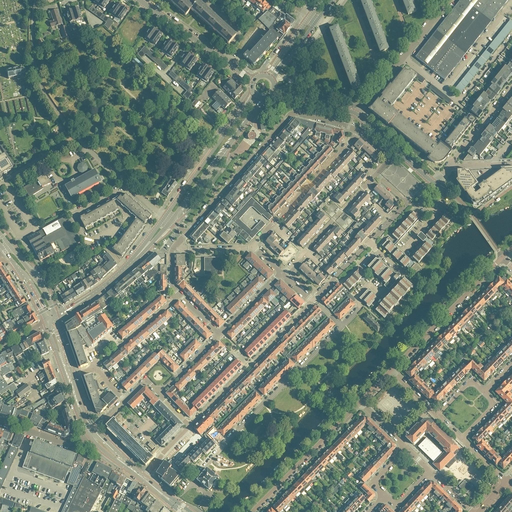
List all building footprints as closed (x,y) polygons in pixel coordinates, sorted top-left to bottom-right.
[(108,2),(109,0),(102,0),(98,6),(103,9),(104,8),(107,5),(109,2),(108,2)] [(193,7),(187,1),(185,0),(176,0),(173,4),(178,9),(179,10),(180,11),(183,13),(185,16),(191,10),(193,7)] [(258,8),(263,1),(262,0),(256,0),(253,5),(252,6),(257,10),(258,8)] [(267,3),(264,0),(263,1),(258,8),(257,10),(259,12),(260,11),(263,13),(265,9),(267,11),(270,7),(266,4),(267,3)] [(416,11),(412,0),(402,0),(408,15),(416,11)] [(491,21),(464,0),(460,0),(457,6),(454,9),(483,32),(483,31),(485,29),(491,22),(491,21)] [(500,10),(486,0),(464,0),(491,21),(497,14),(500,10)] [(508,0),(486,0),(500,10),(501,10),(503,7),(508,0)] [(204,21),(212,13),(206,7),(199,1),(196,5),(195,4),(194,6),(195,6),(193,7),(191,10),(197,14),(198,15),(199,16),(203,20),(204,21)] [(115,17),(123,6),(119,3),(118,4),(118,3),(115,7),(113,9),(111,13),(110,14),(115,17),(115,18),(115,17)] [(377,19),(371,4),(363,7),(369,22),(377,19)] [(125,14),(128,11),(127,10),(128,9),(123,6),(115,17),(115,18),(120,21),(121,20),(123,17),(124,17),(125,14)] [(80,12),(78,8),(77,8),(77,7),(72,8),(76,22),(77,22),(76,22),(82,20),(82,19),(81,15),(80,12)] [(285,34),(286,34),(290,28),(289,27),(294,21),(286,16),(285,17),(283,15),(283,16),(279,13),(280,13),(272,7),(258,19),(266,27),(277,39),(278,39),(279,41),(285,34)] [(76,22),(72,8),(67,10),(68,11),(67,12),(68,16),(68,19),(69,19),(70,23),(71,26),(77,24),(76,22)] [(483,32),(454,9),(445,20),(474,43),(474,42),(476,40),(483,32)] [(62,24),(59,16),(57,10),(50,12),(53,19),(54,20),(53,21),(50,22),(51,27),(55,26),(62,24)] [(216,32),(224,24),(218,18),(212,13),(204,21),(209,26),(210,27),(211,28),(215,32),(216,32)] [(238,53),(258,27),(262,31),(266,27),(258,19),(253,24),(234,50),(238,53)] [(383,34),(377,19),(369,22),(374,37),(383,34)] [(474,43),(445,20),(443,23),(437,31),(466,53),(467,51),(470,48),(474,43)] [(228,44),(236,35),(230,29),(224,24),(216,32),(221,37),(222,38),(223,39),(224,40),(226,41),(228,44)] [(149,42),(158,30),(154,27),(153,28),(152,28),(149,32),(149,31),(147,34),(148,34),(145,37),(146,38),(145,39),(149,42)] [(343,42),(338,27),(330,30),(335,45),(343,42)] [(123,42),(130,47),(140,33),(132,28),(123,42)] [(501,32),(506,36),(510,32),(504,28),(501,32)] [(160,39),(162,35),(161,35),(162,33),(158,30),(149,42),(150,42),(150,41),(155,45),(158,41),(160,39)] [(466,53),(437,31),(426,44),(444,59),(455,67),(460,61),(461,59),(466,54),(466,53)] [(272,46),(277,41),(278,39),(277,39),(270,32),(269,32),(250,54),(248,52),(243,57),(247,60),(248,59),(253,65),(254,65),(263,55),(265,53),(270,48),(272,46)] [(498,35),(503,40),(506,36),(501,32),(498,35)] [(388,49),(383,34),(374,37),(380,52),(388,49)] [(495,39),(500,44),(503,40),(498,35),(495,39)] [(166,54),(175,42),(170,39),(170,40),(169,40),(166,44),(166,43),(164,46),(162,49),(162,50),(161,51),(166,54)] [(492,43),(497,48),(500,44),(495,39),(492,43)] [(176,51),(179,47),(178,47),(179,45),(175,42),(166,54),(171,58),(172,56),(172,57),(175,53),(177,51),(176,51)] [(349,57),(343,42),(335,45),(341,60),(349,57)] [(489,47),(494,51),(497,48),(492,43),(489,47)] [(444,59),(426,44),(423,49),(441,63),(444,59)] [(486,51),(491,55),(494,51),(489,47),(486,51)] [(441,63),(423,49),(415,57),(424,64),(426,66),(434,72),(441,63)] [(482,54),(488,59),(491,55),(486,51),(482,54)] [(193,55),(189,52),(188,54),(187,53),(184,57),(184,56),(182,59),(183,59),(180,62),(180,63),(180,64),(184,67),(185,67),(184,67),(193,55)] [(479,58),(485,63),(488,59),(482,54),(479,58)] [(194,64),(197,60),(196,60),(197,58),(193,55),(184,67),(185,67),(189,71),(190,69),(190,70),(193,66),(195,64),(194,64)] [(355,72),(349,57),(341,60),(347,75),(355,72)] [(476,62),(482,67),(485,63),(479,58),(476,62)] [(146,68),(136,59),(133,63),(136,66),(135,66),(139,70),(140,69),(143,72),(146,68)] [(448,76),(455,67),(444,59),(441,63),(434,72),(436,74),(437,74),(438,75),(439,76),(444,80),(448,76)] [(473,66),(479,70),(482,67),(476,62),(473,66)] [(201,79),(210,67),(205,64),(205,66),(204,65),(201,69),(201,68),(199,71),(197,74),(197,75),(196,76),(201,79)] [(470,70),(476,74),(479,70),(473,66),(470,70)] [(24,74),(25,72),(26,72),(25,72),(25,70),(25,69),(24,69),(23,69),(23,68),(22,68),(21,69),(21,67),(20,67),(19,67),(19,68),(19,67),(18,68),(15,69),(15,68),(14,68),(14,69),(11,70),(11,69),(10,69),(10,70),(7,70),(6,70),(6,71),(5,71),(6,72),(7,78),(7,79),(8,78),(8,79),(9,79),(12,78),(13,78),(16,77),(16,78),(17,77),(20,76),(20,77),(21,77),(21,78),(24,77),(25,77),(24,77),(24,74)] [(211,76),(214,72),(213,72),(214,70),(210,67),(201,79),(206,83),(207,81),(207,82),(209,78),(210,78),(211,76)] [(511,72),(505,67),(502,71),(509,77),(511,74),(511,72)] [(423,78),(411,69),(408,73),(406,70),(404,72),(403,73),(402,72),(400,74),(397,78),(399,79),(395,84),(393,83),(389,89),(390,90),(388,92),(387,91),(385,93),(379,100),(378,99),(375,103),(372,108),(375,110),(373,113),(380,119),(382,116),(387,120),(385,123),(388,125),(390,123),(392,125),(391,126),(397,131),(398,130),(403,133),(402,135),(408,140),(409,138),(414,142),(413,143),(419,148),(420,147),(425,151),(424,152),(427,155),(428,154),(429,154),(430,156),(428,159),(430,161),(431,162),(433,162),(434,163),(436,163),(438,163),(439,163),(441,162),(443,161),(444,160),(445,159),(446,157),(445,156),(447,154),(448,155),(451,151),(441,143),(435,150),(434,149),(436,146),(385,105),(390,98),(392,96),(396,99),(402,93),(404,89),(414,78),(415,78),(416,77),(420,81),(423,78)] [(467,74),(473,78),(476,74),(470,70),(467,74)] [(509,77),(502,71),(498,75),(497,75),(506,82),(509,77)] [(361,87),(355,72),(347,75),(352,90),(361,87)] [(464,77),(470,82),(473,78),(467,74),(464,77)] [(506,82),(497,75),(494,79),(502,86),(506,82)] [(461,81),(467,86),(470,82),(464,77),(461,81)] [(243,91),(237,85),(232,79),(223,88),(224,88),(228,93),(234,99),(238,96),(238,95),(243,91)] [(502,86),(494,79),(495,80),(491,84),(500,91),(499,90),(502,86)] [(458,85),(464,89),(467,86),(461,81),(458,85)] [(500,91),(491,84),(492,85),(489,89),(496,95),(500,91)] [(464,89),(458,85),(455,89),(460,93),(464,89)] [(231,102),(224,95),(219,90),(212,97),(217,102),(213,106),(217,110),(221,106),(224,109),(231,102)] [(496,96),(488,90),(485,94),(484,94),(483,94),(492,101),(496,96)] [(491,100),(492,101),(483,94),(480,98),(488,104),(491,100)] [(484,108),(488,104),(480,98),(477,102),(484,108)] [(484,108),(477,102),(473,107),(482,113),(481,113),(484,108)] [(511,116),(511,115),(511,109),(507,105),(503,110),(511,116)] [(478,118),(482,113),(473,107),(470,111),(478,118)] [(511,117),(511,116),(503,110),(504,111),(501,115),(508,121),(509,121),(511,117)] [(473,125),(476,120),(469,115),(466,119),(465,118),(473,125)] [(508,121),(501,115),(497,119),(505,125),(508,121)] [(314,129),(315,123),(295,118),(288,125),(297,134),(297,133),(297,132),(295,130),(301,123),(309,127),(300,137),(302,138),(304,140),(311,132),(312,131),(313,131),(314,129)] [(468,128),(472,124),(473,125),(465,118),(461,122),(468,128)] [(505,125),(497,119),(494,123),(501,129),(505,125)] [(468,128),(461,122),(458,126),(465,132),(468,128)] [(317,137),(320,124),(315,123),(314,129),(313,131),(312,131),(311,132),(311,133),(313,133),(314,131),(316,132),(315,136),(317,137)] [(501,129),(494,123),(491,127),(490,126),(489,126),(498,133),(501,129)] [(297,134),(288,125),(284,129),(291,135),(291,134),(294,137),(297,134)] [(462,136),(465,132),(458,126),(455,131),(462,136)] [(498,133),(489,126),(486,131),(494,137),(497,133),(498,133)] [(291,135),(284,129),(281,133),(290,141),(292,139),(289,137),(291,135)] [(254,139),(255,137),(256,136),(256,134),(255,132),(254,131),(252,130),(250,131),(248,132),(247,134),(247,136),(248,137),(250,139),(252,139),(254,139)] [(462,136),(455,131),(451,135),(458,140),(462,136)] [(494,139),(485,132),(482,136),(490,143),(494,139)] [(286,140),(289,143),(290,141),(281,133),(278,137),(284,142),(286,140)] [(339,144),(345,138),(344,134),(339,136),(339,137),(336,141),(339,144)] [(458,140),(451,135),(448,139),(455,144),(458,140)] [(487,147),(490,143),(482,136),(481,137),(482,137),(479,141),(487,147)] [(284,142),(278,137),(275,141),(283,148),(284,146),(282,144),(284,142)] [(361,148),(366,143),(366,142),(365,143),(360,139),(354,146),(353,145),(351,148),(353,150),(355,147),(359,151),(361,148)] [(455,144),(448,139),(445,143),(452,149),(455,144)] [(271,144),(280,152),(283,148),(275,141),(271,144)] [(483,152),(487,147),(479,141),(476,146),(483,152)] [(361,148),(366,152),(371,147),(366,143),(361,148)] [(280,152),(271,144),(268,148),(277,156),(280,152)] [(321,145),(330,154),(334,150),(328,145),(326,147),(322,144),(321,145)] [(327,158),(330,154),(321,145),(319,147),(323,150),(321,152),(327,158)] [(480,156),(483,152),(476,146),(472,150),(471,149),(480,156)] [(371,156),(375,151),(371,147),(366,152),(371,156)] [(278,157),(277,156),(268,148),(265,152),(271,157),(273,159),(275,157),(277,158),(278,157)] [(480,156),(471,149),(468,153),(469,154),(463,161),(473,160),(473,157),(476,153),(480,156)] [(356,155),(350,150),(346,155),(351,159),(356,155)] [(327,158),(321,152),(319,154),(316,151),(314,153),(324,161),(327,158)] [(375,161),(380,156),(375,151),(371,156),(375,161)] [(273,159),(271,157),(265,152),(261,156),(270,163),(272,161),(271,161),(273,159)] [(320,165),(324,161),(314,153),(313,154),(316,157),(314,159),(320,165)] [(351,159),(346,155),(342,159),(347,164),(351,159)] [(0,175),(3,174),(3,173),(9,169),(10,169),(12,168),(5,156),(0,158),(0,175)] [(269,164),(260,157),(257,160),(263,166),(265,168),(269,164)] [(309,159),(308,160),(317,169),(320,165),(314,159),(312,162),(309,159)] [(347,164),(342,159),(338,164),(343,169),(347,164)] [(263,166),(257,160),(254,164),(261,171),(262,170),(261,169),(263,166)] [(317,169),(308,160),(306,162),(309,165),(307,167),(314,172),(317,169)] [(101,181),(100,179),(95,170),(88,174),(87,172),(88,168),(86,164),(82,163),(78,165),(77,169),(79,173),(83,174),(84,173),(85,176),(75,182),(74,180),(71,181),(72,183),(68,186),(67,183),(60,187),(63,192),(65,191),(69,199),(71,197),(99,182),(101,181)] [(261,171),(254,164),(250,168),(257,173),(258,175),(261,172),(261,171)] [(343,169),(338,164),(333,168),(339,173),(343,169)] [(302,166),(301,167),(310,176),(314,172),(307,167),(306,169),(302,166)] [(301,174),(307,180),(310,176),(301,167),(299,169),(303,172),(301,174)] [(478,205),(511,180),(511,167),(500,168),(501,170),(479,187),(468,172),(471,171),(471,170),(457,171),(457,176),(458,180),(456,181),(473,205),(473,204),(478,205)] [(258,175),(257,173),(250,168),(247,172),(253,177),(255,175),(259,178),(260,176),(258,175)] [(339,173),(333,168),(329,173),(334,178),(339,173)] [(257,180),(253,177),(247,172),(244,175),(250,181),(251,179),(255,182),(257,180)] [(334,178),(329,173),(328,172),(324,177),(329,182),(333,178),(334,178)] [(367,177),(362,172),(357,177),(363,182),(367,177)] [(294,175),(303,183),(307,180),(301,174),(299,176),(296,173),(295,173),(294,175)] [(42,187),(52,183),(46,174),(24,188),(29,197),(43,189),(42,187)] [(250,181),(244,175),(241,179),(247,184),(250,188),(252,185),(248,182),(250,181)] [(300,187),(303,183),(294,175),(293,176),(296,179),(294,181),(300,187)] [(329,182),(324,177),(320,181),(325,186),(329,182)] [(363,182),(357,177),(353,181),(358,186),(363,182)] [(175,187),(177,184),(177,183),(171,179),(167,185),(168,185),(167,187),(172,191),(173,189),(175,187)] [(250,188),(247,184),(241,179),(237,183),(245,190),(247,188),(249,189),(250,188)] [(300,187),(294,181),(292,183),(289,180),(287,182),(297,190),(300,187)] [(325,186),(320,181),(316,186),(321,191),(325,186)] [(358,186),(353,181),(349,186),(354,191),(358,186)] [(289,187),(287,189),(293,194),(297,190),(287,182),(286,183),(289,187)] [(245,190),(237,183),(234,187),(242,193),(243,194),(243,193),(245,190)] [(379,194),(383,189),(379,185),(374,190),(379,194)] [(320,191),(321,191),(316,186),(313,189),(313,190),(312,191),(317,196),(321,192),(320,191)] [(354,191),(349,186),(345,191),(350,196),(354,191)] [(171,193),(172,191),(167,187),(162,193),(168,198),(171,193)] [(242,193),(234,187),(231,190),(237,196),(239,198),(243,194),(242,193)] [(293,194),(287,189),(285,191),(282,187),(281,189),(290,198),(293,194)] [(287,201),(290,198),(281,189),(279,191),(282,194),(281,196),(287,201)] [(383,199),(388,193),(383,189),(379,194),(383,199)] [(239,198),(237,196),(231,190),(227,194),(236,202),(239,198)] [(317,196),(312,191),(310,192),(307,195),(312,200),(313,200),(317,196)] [(345,191),(340,195),(346,200),(350,196),(345,191)] [(370,197),(369,195),(365,192),(361,197),(366,202),(370,197)] [(346,200),(340,195),(338,193),(334,196),(332,194),(330,196),(332,198),(333,198),(340,204),(344,199),(345,200),(346,200)] [(385,206),(393,198),(388,193),(383,199),(388,203),(385,205),(385,206)] [(146,212),(126,194),(123,197),(121,195),(117,199),(119,201),(140,220),(145,223),(148,219),(149,220),(151,216),(146,212)] [(240,205),(236,202),(227,194),(224,198),(233,206),(234,204),(235,205),(236,204),(238,207),(240,205)] [(287,201),(281,196),(279,198),(275,195),(274,196),(283,205),(287,201)] [(312,200),(307,195),(303,200),(308,204),(312,200)] [(276,201),(274,203),(280,209),(283,205),(274,196),(272,198),(276,201)] [(366,202),(361,197),(356,201),(362,206),(366,202)] [(257,203),(251,198),(246,204),(250,208),(253,208),(257,203)] [(388,214),(391,211),(390,210),(394,206),(396,203),(392,199),(393,198),(385,206),(389,209),(386,212),(388,214)] [(234,209),(223,199),(220,203),(226,208),(231,212),(234,209)] [(308,204),(303,200),(299,204),(304,209),(308,204)] [(85,228),(119,210),(114,201),(85,217),(84,214),(83,215),(80,217),(81,219),(80,219),(85,228)] [(357,211),(362,206),(356,201),(352,206),(357,211)] [(280,209),(274,203),(272,205),(269,202),(267,204),(277,212),(280,209)] [(226,212),(224,210),(226,208),(220,203),(216,207),(225,215),(228,217),(230,219),(232,217),(226,212)] [(277,212),(267,204),(266,205),(269,208),(267,210),(273,216),(277,212)] [(304,209),(299,204),(294,209),(295,210),(300,214),(301,214),(300,213),(304,209)] [(357,217),(360,214),(360,213),(357,211),(352,206),(353,207),(349,212),(356,218),(355,219),(358,222),(360,220),(357,217)] [(225,215),(216,207),(213,210),(219,216),(221,213),(224,216),(226,218),(228,217),(225,215)] [(453,214),(448,210),(445,207),(443,209),(442,210),(445,213),(452,219),(453,218),(451,216),(453,214)] [(327,218),(324,216),(320,212),(321,211),(318,208),(316,211),(319,213),(315,217),(318,219),(324,224),(323,223),(327,218)] [(221,218),(219,216),(213,210),(210,214),(218,221),(221,218)] [(300,214),(295,210),(291,214),(296,219),(300,214)] [(425,219),(417,212),(415,214),(413,212),(412,214),(419,220),(422,223),(423,222),(423,221),(425,219)] [(452,219),(445,213),(441,217),(448,224),(452,219)] [(218,221),(210,214),(206,218),(214,225),(215,225),(218,221)] [(296,219),(291,214),(287,219),(292,224),(296,219)] [(419,220),(412,214),(408,218),(415,224),(419,220)] [(75,244),(81,241),(67,216),(43,229),(47,236),(42,239),(39,234),(37,235),(36,233),(27,238),(31,244),(32,244),(39,256),(38,257),(40,261),(45,258),(45,259),(51,255),(52,257),(75,244)] [(234,232),(233,232),(229,228),(232,224),(232,225),(234,223),(235,224),(239,220),(235,216),(226,226),(228,228),(224,233),(220,237),(224,240),(225,239),(226,240),(228,238),(228,239),(234,232)] [(381,221),(376,216),(372,221),(377,226),(381,221)] [(448,224),(441,217),(437,222),(444,228),(448,224)] [(214,225),(206,218),(203,222),(215,232),(216,230),(213,228),(215,225),(214,225)] [(415,224),(408,218),(404,222),(411,228),(415,224)] [(292,224),(287,219),(282,223),(288,228),(292,224)] [(324,224),(318,219),(314,224),(319,229),(324,224)] [(122,256),(144,226),(145,226),(136,220),(117,246),(115,244),(114,246),(112,248),(114,250),(122,256)] [(377,226),(372,221),(368,226),(373,230),(377,226)] [(215,232),(203,222),(200,225),(206,231),(207,228),(215,236),(217,234),(215,232)] [(411,228),(404,222),(400,227),(407,233),(411,228)] [(444,228),(437,222),(433,226),(440,232),(444,228)] [(319,229),(314,224),(310,228),(315,233),(319,229)] [(204,233),(206,231),(200,225),(197,229),(210,241),(212,239),(207,235),(204,233)] [(342,233),(338,229),(335,226),(331,231),(335,235),(338,238),(341,234),(344,237),(346,234),(343,232),(342,233)] [(373,230),(368,226),(363,230),(369,235),(373,230)] [(440,232),(433,226),(429,230),(436,236),(440,232)] [(249,236),(246,234),(244,232),(242,230),(239,228),(238,227),(233,232),(234,232),(228,239),(228,238),(226,240),(225,239),(224,240),(228,244),(232,240),(232,239),(235,235),(237,237),(239,235),(245,240),(249,236)] [(407,233),(400,227),(396,231),(403,237),(407,233)] [(315,233),(310,228),(305,233),(311,238),(315,233)] [(210,241),(197,229),(193,233),(199,238),(201,236),(204,238),(205,239),(204,240),(208,244),(210,241)] [(331,240),(335,235),(331,231),(330,230),(326,235),(331,240)] [(369,235),(363,230),(358,234),(364,239),(365,238),(366,237),(369,235)] [(436,236),(429,230),(425,235),(428,237),(432,241),(436,236)] [(277,240),(274,236),(276,233),(274,231),(271,234),(272,235),(266,242),(270,246),(269,247),(270,247),(274,242),(275,242),(277,240)] [(403,237),(396,231),(392,235),(399,242),(403,237)] [(206,244),(199,238),(193,233),(190,237),(196,242),(198,240),(202,244),(206,244)] [(311,238),(305,233),(301,238),(306,242),(311,238)] [(364,239),(358,234),(355,238),(355,239),(360,244),(363,241),(364,239)] [(331,240),(326,235),(322,239),(327,244),(331,240)] [(434,242),(432,241),(428,237),(425,235),(423,237),(425,238),(422,241),(423,241),(424,240),(426,242),(432,247),(434,245),(434,243),(434,242)] [(386,250),(392,243),(388,240),(390,237),(389,236),(385,240),(386,241),(382,246),(386,250)] [(306,242),(301,238),(297,242),(302,247),(306,242)] [(327,244),(322,239),(317,244),(322,249),(327,244)] [(360,244),(355,239),(351,244),(356,249),(360,244)] [(279,246),(275,242),(274,242),(270,247),(274,252),(279,246)] [(432,247),(426,242),(422,246),(429,252),(433,248),(432,247)] [(390,253),(396,247),(392,243),(386,250),(390,253)] [(322,249),(317,244),(313,249),(318,253),(322,249)] [(356,249),(351,244),(346,248),(352,253),(356,249)] [(279,256),(284,251),(279,246),(274,252),(279,256)] [(429,252),(422,246),(419,250),(425,256),(429,252)] [(393,257),(399,250),(396,247),(390,253),(393,257)] [(352,253),(346,248),(343,253),(342,252),(341,252),(347,257),(347,258),(352,253)] [(397,260),(403,254),(399,250),(393,257),(397,260)] [(425,256),(419,250),(415,253),(422,260),(425,256)] [(347,257),(341,252),(337,257),(342,262),(347,257)] [(117,264),(108,253),(103,257),(106,261),(105,261),(106,262),(107,261),(113,268),(117,265),(117,264)] [(161,260),(155,253),(150,257),(156,263),(161,260)] [(244,268),(255,257),(251,253),(246,259),(248,261),(243,266),(244,268)] [(422,260),(415,253),(411,258),(414,261),(415,260),(417,262),(418,263),(422,260)] [(401,264),(407,257),(403,254),(397,260),(401,264)] [(185,266),(185,259),(188,259),(188,256),(185,256),(185,255),(175,255),(175,266),(185,266)] [(373,273),(382,263),(379,259),(379,258),(377,256),(375,258),(376,259),(367,268),(373,273)] [(156,263),(150,257),(146,260),(146,261),(152,267),(156,263)] [(204,275),(222,275),(222,257),(204,257),(204,275)] [(253,266),(258,260),(255,257),(244,268),(246,270),(251,264),(253,266)] [(342,262),(337,257),(333,261),(338,266),(342,262)] [(415,264),(407,257),(401,264),(405,267),(406,267),(409,270),(415,264)] [(252,274),(262,264),(258,260),(253,266),(255,268),(251,273),(252,274)] [(113,268),(107,261),(106,262),(104,264),(103,262),(103,263),(101,261),(101,262),(101,263),(103,265),(110,271),(111,271),(113,268)] [(152,267),(146,261),(142,264),(154,276),(157,273),(155,270),(153,272),(152,272),(150,269),(153,268),(152,267)] [(338,266),(333,261),(329,266),(334,271),(338,266)] [(110,271),(103,265),(101,263),(101,262),(98,264),(98,265),(100,268),(99,268),(106,275),(110,272),(110,271)] [(378,278),(388,268),(382,263),(373,273),(378,278)] [(154,276),(142,264),(139,266),(148,276),(151,279),(154,276)] [(261,272),(266,267),(262,264),(252,274),(255,275),(259,271),(261,272)] [(304,273),(308,268),(304,264),(299,269),(304,273)] [(148,276),(139,266),(136,269),(141,275),(142,276),(142,277),(144,279),(148,276)] [(334,271),(329,266),(324,271),(330,275),(334,271)] [(106,275),(99,268),(98,267),(96,269),(94,267),(92,268),(101,281),(102,279),(103,278),(105,276),(106,275)] [(261,279),(269,270),(266,267),(261,272),(263,274),(259,278),(261,279)] [(362,274),(364,272),(360,267),(354,273),(360,279),(364,275),(362,274)] [(101,281),(92,268),(89,270),(90,273),(97,283),(101,281)] [(308,278),(313,273),(308,268),(304,273),(308,278)] [(384,283),(393,273),(388,268),(378,278),(384,283)] [(142,276),(141,275),(136,269),(132,272),(141,284),(141,283),(143,285),(145,284),(143,282),(144,281),(141,278),(142,277),(142,276)] [(268,279),(273,274),(269,270),(261,279),(262,281),(266,277),(268,279)] [(141,284),(132,272),(129,275),(134,282),(136,280),(140,285),(141,284)] [(97,283),(90,273),(87,275),(89,278),(88,278),(93,286),(94,286),(97,283)] [(184,280),(182,278),(184,277),(184,273),(175,273),(175,283),(178,286),(184,281),(184,280)] [(313,282),(320,274),(318,277),(313,273),(308,278),(313,282)] [(360,279),(354,273),(350,276),(356,283),(360,279)] [(388,289),(401,276),(399,274),(398,274),(396,276),(393,273),(384,283),(385,284),(384,285),(388,289)] [(262,281),(261,279),(259,278),(256,280),(251,274),(250,276),(260,286),(264,283),(262,281)] [(319,286),(325,279),(326,279),(329,277),(326,275),(324,277),(320,274),(313,282),(314,281),(319,286)] [(11,279),(10,279),(11,279),(8,275),(1,279),(4,284),(11,279)] [(134,282),(129,275),(126,278),(131,284),(134,282)] [(90,288),(82,276),(78,279),(79,281),(81,283),(86,291),(90,288)] [(93,286),(88,278),(87,280),(84,276),(82,277),(82,276),(90,288),(93,286)] [(260,286),(250,276),(248,278),(253,283),(252,284),(257,290),(260,286)] [(356,283),(350,276),(346,280),(353,286),(356,283)] [(504,284),(507,281),(503,277),(501,280),(499,278),(498,278),(497,278),(496,279),(496,280),(494,282),(497,285),(495,286),(497,289),(497,288),(501,285),(502,286),(504,284)] [(131,284),(126,278),(122,281),(128,287),(131,284)] [(413,287),(409,284),(403,278),(399,283),(409,292),(413,287)] [(0,290),(1,292),(13,284),(11,279),(4,284),(5,286),(0,289),(0,290)] [(353,286),(346,280),(343,284),(349,290),(353,286)] [(128,287),(122,281),(119,283),(127,293),(130,295),(131,294),(128,290),(130,289),(128,287)] [(182,291),(188,285),(184,281),(178,286),(182,291)] [(257,290),(252,284),(249,287),(244,281),(243,283),(253,293),(257,290)] [(277,288),(273,293),(274,295),(284,284),(280,281),(275,286),(277,288)] [(507,292),(511,287),(511,285),(511,284),(510,284),(507,281),(504,284),(502,286),(501,287),(507,292)] [(497,289),(495,286),(497,285),(494,282),(492,284),(490,286),(489,287),(489,288),(488,288),(494,294),(499,290),(497,288),(497,289)] [(86,291),(81,283),(77,286),(82,293),(86,291)] [(127,293),(119,283),(116,286),(124,295),(126,294),(127,293)] [(253,293),(243,283),(241,285),(246,290),(244,291),(250,297),(253,293)] [(349,293),(339,283),(335,287),(341,292),(343,290),(347,294),(346,295),(347,295),(349,293)] [(409,292),(399,283),(395,287),(405,296),(409,292)] [(16,288),(13,284),(1,292),(2,294),(6,291),(8,294),(9,293),(16,288)] [(77,297),(72,288),(70,284),(68,285),(70,289),(71,290),(69,292),(68,291),(73,299),(77,297)] [(282,293),(288,288),(284,284),(274,295),(276,296),(278,298),(279,297),(277,295),(280,291),(282,293)] [(143,287),(148,294),(151,290),(149,287),(148,288),(145,285),(143,287)] [(187,295),(192,289),(188,285),(182,291),(187,295)] [(82,293),(77,286),(73,288),(78,296),(82,293)] [(124,295),(116,286),(113,289),(120,297),(122,299),(123,298),(122,297),(124,295)] [(142,291),(143,290),(141,287),(140,288),(136,290),(133,293),(136,296),(142,291)] [(342,294),(341,292),(335,287),(331,290),(342,300),(343,299),(340,296),(342,294)] [(405,296),(395,287),(391,291),(401,301),(405,296)] [(19,293),(16,288),(9,293),(12,297),(19,293)] [(73,299),(68,291),(65,293),(65,292),(65,291),(63,288),(62,289),(65,294),(69,302),(73,299)] [(250,297),(244,291),(242,293),(237,288),(236,289),(246,300),(250,297)] [(282,301),(291,291),(288,288),(282,293),(280,295),(282,297),(280,299),(282,301)] [(494,299),(496,296),(494,294),(488,288),(488,289),(487,289),(486,290),(486,291),(484,293),(490,299),(492,300),(494,302),(495,300),(494,299)] [(120,297),(113,289),(110,291),(117,300),(120,297)] [(191,299),(196,293),(192,289),(187,295),(191,299)] [(246,300),(236,289),(234,291),(239,297),(237,298),(243,304),(246,300)] [(365,304),(374,294),(368,289),(359,299),(365,304)] [(342,300),(331,290),(328,294),(334,299),(336,297),(338,299),(337,300),(338,301),(337,302),(338,304),(342,300)] [(119,307),(121,305),(119,302),(117,300),(110,291),(104,297),(103,297),(109,305),(110,305),(112,309),(113,309),(112,308),(113,307),(112,305),(114,303),(113,303),(115,301),(119,307)] [(274,295),(273,293),(270,291),(266,295),(274,302),(277,305),(279,303),(273,298),(276,296),(274,295)] [(290,300),(295,295),(291,291),(282,301),(283,302),(287,298),(290,300)] [(401,301),(391,291),(387,296),(397,305),(401,301)] [(69,302),(65,294),(63,295),(61,292),(58,293),(65,304),(69,302)] [(22,298),(19,293),(12,297),(15,302),(22,298),(22,297),(22,298)] [(195,303),(200,297),(196,293),(191,299),(192,300),(194,303),(195,303)] [(351,308),(355,305),(355,304),(353,303),(355,301),(353,298),(349,293),(347,295),(346,296),(348,298),(344,302),(351,308)] [(490,299),(484,293),(482,295),(481,295),(480,296),(480,297),(486,303),(488,305),(492,300),(490,299)] [(334,299),(328,294),(324,297),(330,303),(333,306),(335,304),(332,301),(334,299)] [(373,306),(379,299),(374,294),(365,304),(368,307),(371,305),(373,306)] [(243,304),(237,298),(235,300),(230,295),(229,297),(239,307),(243,304)] [(277,305),(274,302),(266,295),(262,299),(268,304),(271,301),(273,303),(276,306),(277,305)] [(295,305),(300,299),(296,295),(290,301),(293,303),(295,305)] [(167,302),(164,299),(162,296),(157,300),(162,305),(167,302)] [(397,305),(387,296),(383,300),(393,310),(397,305)] [(109,305),(103,297),(97,302),(103,310),(108,306),(109,305)] [(199,307),(204,301),(200,297),(195,303),(199,307)] [(232,304),(230,305),(236,311),(239,307),(229,297),(227,298),(232,304)] [(330,303),(324,297),(321,301),(329,308),(330,307),(328,305),(330,303)] [(478,298),(478,299),(475,301),(481,307),(485,310),(486,309),(484,307),(485,307),(483,305),(486,303),(480,297),(479,298),(478,298)] [(25,302),(24,301),(22,298),(15,302),(18,307),(25,302)] [(258,302),(264,308),(268,304),(262,299),(258,302)] [(299,309),(304,303),(300,299),(295,305),(299,309)] [(162,305),(157,300),(153,303),(158,309),(160,307),(162,305)] [(230,305),(225,300),(223,302),(226,305),(224,307),(225,307),(227,309),(227,310),(232,314),(236,311),(230,305)] [(393,310),(383,300),(378,305),(389,314),(393,310)] [(177,311),(183,305),(180,302),(179,301),(173,306),(177,311)] [(203,311),(208,306),(204,301),(199,307),(203,311)] [(290,301),(285,306),(284,308),(285,309),(290,304),(291,305),(293,303),(290,301)] [(481,307),(475,301),(473,303),(472,304),(472,305),(471,306),(477,312),(481,307)] [(90,306),(89,307),(96,317),(97,319),(101,317),(104,314),(96,302),(90,306)] [(257,303),(255,306),(254,306),(260,312),(264,308),(258,302),(257,303)] [(351,308),(344,302),(341,305),(347,312),(351,308)] [(32,312),(29,306),(27,303),(13,311),(13,312),(18,310),(22,317),(22,318),(32,312)] [(158,309),(153,303),(148,307),(153,313),(157,309),(158,309)] [(184,306),(183,305),(177,311),(181,315),(187,309),(184,306)] [(347,312),(341,305),(337,309),(344,316),(347,312)] [(389,314),(378,305),(374,309),(384,319),(389,314)] [(207,315),(212,310),(208,306),(203,311),(207,315)] [(256,316),(260,312),(254,306),(250,310),(256,316)] [(326,316),(316,306),(312,309),(318,315),(320,313),(325,317),(326,316)] [(477,312),(471,306),(470,306),(469,307),(469,308),(467,310),(474,317),(475,318),(476,319),(478,317),(475,314),(477,312)] [(85,310),(79,313),(86,324),(88,323),(96,317),(89,307),(85,310)] [(153,313),(148,307),(144,311),(149,317),(153,313)] [(211,319),(216,314),(214,312),(216,310),(214,308),(212,310),(207,315),(210,319),(211,319)] [(172,316),(173,314),(174,314),(169,309),(167,311),(167,310),(162,314),(168,320),(172,316)] [(187,309),(181,315),(186,319),(191,313),(187,309)] [(309,313),(317,321),(320,317),(318,315),(312,309),(309,313)] [(337,309),(333,313),(340,320),(344,316),(337,309)] [(27,327),(22,318),(22,317),(18,310),(13,312),(11,314),(13,316),(14,319),(17,323),(21,330),(27,327)] [(256,316),(250,310),(246,314),(252,320),(256,316)] [(287,320),(291,316),(284,310),(280,314),(282,315),(284,318),(287,320)] [(474,317),(467,310),(465,312),(464,312),(463,313),(463,314),(462,314),(463,314),(469,320),(471,322),(475,318),(474,317)] [(149,317),(144,311),(140,314),(144,320),(149,317)] [(38,321),(35,316),(32,312),(22,318),(27,327),(32,324),(38,321)] [(79,313),(74,316),(75,318),(76,319),(79,323),(81,326),(83,325),(86,329),(89,327),(86,324),(79,313)] [(190,323),(195,318),(191,313),(186,319),(190,323)] [(317,321),(309,313),(305,316),(311,322),(313,320),(317,323),(316,324),(317,325),(319,323),(317,321)] [(104,314),(101,317),(108,327),(110,329),(110,330),(112,328),(113,327),(114,327),(113,327),(112,325),(108,319),(104,314)] [(144,320),(140,314),(135,318),(140,324),(144,320)] [(168,320),(162,314),(158,318),(163,324),(168,320)] [(215,323),(220,318),(216,314),(211,319),(213,322),(214,322),(215,323)] [(252,320),(246,314),(242,318),(248,324),(252,320)] [(282,315),(280,314),(277,317),(278,319),(283,324),(287,320),(284,318),(282,315)] [(375,322),(372,319),(367,314),(363,318),(373,328),(377,324),(375,322)] [(469,320),(463,314),(462,315),(461,315),(460,316),(460,317),(458,319),(467,327),(466,327),(468,328),(470,331),(471,331),(473,329),(469,325),(471,322),(469,320)] [(112,320),(112,321),(114,324),(115,324),(120,321),(117,316),(112,320)] [(311,322),(305,316),(302,320),(312,330),(313,328),(309,324),(311,322)] [(101,317),(97,319),(100,322),(107,332),(108,332),(110,330),(110,329),(108,327),(101,317)] [(75,318),(70,321),(76,330),(79,335),(86,345),(89,348),(91,345),(97,341),(95,338),(89,329),(90,329),(89,327),(86,329),(83,325),(81,326),(79,323),(76,319),(75,318)] [(140,324),(135,318),(131,322),(136,328),(140,324)] [(163,324),(158,318),(154,322),(159,328),(161,331),(166,327),(163,324)] [(190,323),(194,327),(199,322),(195,318),(190,323)] [(219,327),(224,322),(224,321),(220,318),(215,323),(219,327)] [(248,324),(242,318),(238,322),(244,328),(248,324)] [(335,325),(330,319),(328,318),(324,322),(331,328),(335,325)] [(21,330),(17,323),(14,319),(11,321),(18,332),(21,330)] [(276,321),(274,322),(280,328),(283,324),(278,319),(276,321)] [(467,327),(458,319),(456,321),(455,322),(454,323),(460,329),(462,331),(466,327),(467,327)] [(18,332),(11,321),(10,320),(7,321),(14,334),(18,332)] [(312,330),(302,320),(298,323),(304,329),(306,327),(310,331),(312,330)] [(14,334),(7,321),(6,321),(3,323),(4,325),(5,327),(10,336),(14,334)] [(70,321),(65,325),(68,332),(66,333),(69,340),(77,363),(78,368),(88,365),(82,346),(85,345),(79,335),(76,330),(70,321)] [(280,328),(274,322),(273,321),(269,324),(271,326),(270,326),(276,331),(280,328)] [(100,322),(96,325),(101,332),(104,335),(106,333),(107,332),(100,322)] [(136,328),(131,322),(126,326),(131,331),(136,328)] [(159,328),(154,322),(149,325),(154,331),(159,328)] [(198,331),(203,326),(199,322),(194,327),(198,331)] [(240,332),(244,328),(238,322),(234,326),(240,332)] [(331,328),(324,322),(320,326),(327,332),(331,328)] [(460,329),(454,323),(454,324),(453,324),(452,325),(450,327),(456,333),(457,334),(459,333),(458,331),(460,329)] [(269,324),(268,324),(265,327),(267,329),(267,330),(272,335),(276,331),(270,326),(271,326),(269,324)] [(303,329),(297,324),(294,328),(301,335),(303,334),(301,332),(303,329)] [(382,328),(378,324),(377,324),(373,328),(378,332),(382,328)] [(10,336),(5,327),(4,325),(0,327),(7,338),(10,336)] [(96,325),(92,327),(100,338),(101,337),(103,336),(104,335),(101,332),(96,325)] [(154,331),(149,325),(145,329),(150,335),(154,331)] [(128,334),(131,332),(131,331),(126,326),(122,329),(127,335),(128,334)] [(202,336),(208,330),(206,329),(204,326),(203,326),(198,331),(202,336)] [(234,326),(231,329),(230,330),(236,336),(240,332),(234,326)] [(320,326),(317,329),(323,336),(327,332),(320,326)] [(90,329),(89,329),(95,338),(97,341),(98,340),(100,338),(92,327),(90,329)] [(453,336),(456,333),(450,327),(449,328),(448,329),(448,330),(446,332),(452,338),(451,338),(453,339),(455,341),(457,339),(455,337),(453,336)] [(303,337),(301,335),(294,328),(290,331),(296,337),(298,334),(302,339),(303,337)] [(127,335),(122,329),(117,333),(122,339),(127,335)] [(150,335),(145,329),(140,333),(145,339),(150,335)] [(323,336),(317,329),(313,333),(320,340),(323,336)] [(206,340),(212,334),(208,330),(202,336),(206,340)] [(236,336),(230,330),(226,334),(231,340),(236,336)] [(267,330),(263,333),(263,334),(268,339),(272,335),(267,330)] [(296,337),(290,331),(287,335),(297,345),(298,343),(294,339),(296,337)] [(43,340),(40,332),(32,336),(36,344),(43,340)] [(452,338),(446,332),(443,334),(442,335),(441,336),(447,342),(448,343),(449,343),(453,339),(451,338),(452,338)] [(145,339),(140,333),(136,337),(141,343),(145,339)] [(320,340),(313,333),(309,337),(316,344),(320,340),(319,340),(320,340)] [(268,339),(263,334),(260,337),(259,337),(265,343),(268,339)] [(297,345),(287,335),(283,338),(289,344),(291,341),(296,346),(297,345)] [(447,342),(441,336),(441,337),(440,337),(439,338),(437,340),(444,347),(447,350),(449,348),(446,345),(448,343),(447,342)] [(136,337),(132,340),(131,340),(137,346),(141,343),(136,337)] [(199,343),(196,341),(194,339),(192,337),(188,341),(197,349),(201,345),(199,343)] [(265,343),(259,337),(255,341),(261,346),(265,343)] [(316,344),(309,337),(305,341),(312,348),(316,344)] [(33,346),(29,338),(25,340),(30,348),(33,353),(33,352),(38,350),(35,344),(33,346)] [(289,344),(283,338),(279,342),(285,348),(285,347),(287,349),(289,348),(287,346),(289,344)] [(30,348),(25,340),(21,342),(26,350),(27,349),(30,354),(33,353),(30,348)] [(48,352),(47,350),(43,340),(36,344),(35,344),(38,350),(40,354),(42,356),(43,355),(48,352)] [(137,346),(131,340),(129,343),(127,344),(132,350),(137,346)] [(437,340),(435,343),(434,343),(433,344),(433,345),(439,350),(442,347),(442,348),(444,347),(437,340)] [(188,341),(184,345),(187,348),(193,353),(194,352),(197,349),(188,341)] [(224,346),(219,341),(215,346),(220,351),(224,347),(224,346)] [(261,346),(255,341),(252,345),(257,350),(261,346)] [(312,348),(305,341),(302,344),(308,351),(312,347),(312,348)] [(26,350),(21,342),(18,345),(25,357),(27,356),(26,353),(27,352),(26,350)] [(285,348),(279,342),(276,345),(286,356),(288,354),(283,349),(285,348)] [(247,347),(253,354),(257,350),(252,345),(250,343),(246,346),(247,347)] [(132,350),(127,344),(123,348),(128,354),(132,350)] [(308,351),(302,344),(298,348),(304,355),(308,351)] [(25,357),(18,345),(11,349),(14,356),(15,357),(17,361),(19,363),(20,366),(21,366),(24,364),(22,360),(26,358),(25,357)] [(286,356),(276,345),(272,349),(278,355),(280,352),(285,357),(285,356),(286,356)] [(440,352),(439,350),(433,345),(432,345),(431,345),(430,346),(430,347),(429,349),(438,358),(440,357),(438,354),(440,352)] [(511,353),(504,346),(502,348),(499,345),(497,347),(498,348),(507,357),(509,355),(510,355),(511,354),(511,353)] [(215,346),(213,347),(211,349),(216,355),(220,351),(215,346)] [(250,358),(253,354),(247,347),(243,351),(244,352),(250,358)] [(128,354),(123,348),(119,351),(125,357),(128,354)] [(193,353),(187,348),(183,352),(189,358),(191,355),(193,353)] [(298,348),(294,352),(301,359),(304,355),(298,348)] [(507,357),(498,348),(497,349),(499,351),(496,354),(496,355),(503,361),(504,361),(505,360),(505,359),(507,357)] [(15,357),(14,356),(11,349),(5,352),(9,359),(12,364),(14,362),(12,359),(11,360),(15,357)] [(216,355),(211,349),(210,350),(211,350),(207,354),(212,359),(216,355)] [(278,355),(272,349),(269,353),(277,361),(278,359),(277,358),(276,357),(278,355)] [(438,358),(429,349),(426,351),(425,352),(425,353),(424,353),(430,359),(433,357),(436,360),(438,358)] [(42,356),(40,354),(38,350),(33,352),(40,364),(45,361),(44,360),(42,356)] [(163,350),(157,356),(160,358),(161,360),(167,355),(163,350)] [(125,357),(119,351),(115,354),(121,361),(125,357)] [(23,371),(21,366),(20,366),(16,368),(15,369),(12,364),(9,359),(5,352),(1,355),(5,362),(6,365),(7,365),(11,372),(14,370),(15,372),(17,371),(20,376),(25,374),(23,371)] [(189,358),(183,352),(179,356),(180,357),(182,359),(184,362),(188,358),(189,358)] [(297,362),(301,359),(294,352),(290,356),(292,357),(297,362)] [(154,353),(150,357),(156,363),(160,358),(157,356),(154,353)] [(277,361),(269,353),(265,356),(271,362),(273,359),(278,364),(279,363),(277,361)] [(422,356),(420,358),(428,366),(430,364),(428,361),(430,359),(424,353),(424,354),(423,354),(422,355),(422,356)] [(121,361),(115,354),(111,358),(117,364),(119,362),(120,363),(120,364),(120,365),(121,364),(123,363),(121,361)] [(212,359),(207,354),(203,358),(208,363),(212,359)] [(297,362),(292,357),(290,356),(288,354),(286,356),(285,356),(289,360),(294,365),(297,362)] [(0,372),(5,380),(7,383),(10,381),(6,375),(10,372),(7,366),(6,365),(5,362),(1,355),(0,355),(0,372)] [(165,364),(171,359),(167,355),(161,360),(163,361),(162,362),(165,364)] [(503,361),(496,355),(494,357),(492,356),(491,357),(490,357),(499,366),(501,364),(502,364),(502,363),(503,362),(503,361)] [(271,362),(265,356),(261,360),(270,368),(271,367),(269,364),(271,362)] [(156,363),(150,357),(146,361),(151,367),(156,363)] [(499,366),(490,357),(488,359),(490,361),(491,362),(489,364),(487,362),(487,363),(494,370),(495,370),(496,370),(496,369),(497,368),(499,366)] [(119,366),(117,364),(111,358),(107,361),(113,367),(115,370),(119,366)] [(208,363),(203,358),(198,362),(204,367),(208,363)] [(428,366),(420,358),(418,360),(417,360),(416,361),(416,362),(422,368),(425,365),(428,369),(430,367),(428,366)] [(168,367),(169,368),(175,363),(171,359),(165,364),(168,367)] [(49,364),(48,360),(45,362),(45,361),(40,364),(42,370),(43,369),(50,366),(49,364)] [(243,365),(237,360),(233,363),(239,369),(243,365)] [(270,368),(261,360),(258,363),(264,369),(266,367),(270,371),(271,370),(270,368)] [(291,368),(294,365),(289,360),(287,362),(286,360),(282,364),(283,366),(281,368),(287,373),(289,370),(290,371),(292,369),(291,368)] [(42,370),(40,364),(39,363),(38,363),(36,361),(33,363),(37,370),(38,369),(38,370),(39,370),(42,370)] [(113,367),(107,361),(103,364),(109,371),(113,367)] [(151,367),(146,361),(142,365),(147,371),(151,367)] [(200,371),(204,367),(198,362),(194,366),(200,371)] [(422,368),(416,362),(415,363),(414,363),(413,364),(411,366),(410,368),(412,371),(414,369),(416,371),(417,372),(422,368)] [(483,367),(482,367),(480,364),(477,367),(472,362),(467,366),(470,369),(471,369),(474,371),(474,372),(475,373),(476,373),(476,374),(483,367)] [(179,367),(177,365),(175,363),(169,368),(173,372),(179,367)] [(239,369),(233,363),(233,364),(229,367),(235,373),(239,369)] [(264,369),(258,363),(254,367),(255,368),(260,373),(264,369)] [(495,370),(494,370),(487,363),(482,367),(483,367),(488,372),(486,374),(488,376),(490,375),(492,373),(493,373),(494,372),(494,371),(495,370)] [(147,371),(142,365),(138,369),(143,375),(147,371)] [(469,371),(470,369),(467,366),(466,368),(463,365),(459,369),(465,375),(466,375),(467,374),(467,373),(469,371)] [(42,376),(52,370),(50,366),(43,369),(45,372),(42,374),(38,376),(39,378),(42,376)] [(200,371),(194,366),(190,370),(196,375),(197,374),(200,371)] [(235,373),(229,367),(229,368),(226,371),(231,376),(235,373)] [(465,375),(459,369),(457,367),(453,372),(455,374),(454,374),(460,380),(462,377),(463,377),(464,376),(465,375)] [(486,379),(488,376),(486,374),(488,372),(483,367),(476,374),(479,376),(479,377),(480,378),(481,378),(484,381),(484,380),(485,380),(486,379)] [(260,373),(255,368),(251,372),(261,381),(262,380),(258,375),(260,373)] [(287,373),(281,368),(279,369),(278,368),(274,371),(276,373),(274,375),(279,380),(286,373),(287,373)] [(413,374),(416,371),(414,369),(412,371),(410,368),(407,370),(407,371),(406,371),(406,372),(405,373),(409,376),(410,378),(411,378),(414,375),(413,374)] [(143,375),(138,369),(134,373),(139,379),(143,375)] [(47,378),(54,374),(52,370),(42,376),(39,378),(40,380),(43,378),(46,376),(47,378)] [(192,379),(196,375),(190,370),(187,372),(187,373),(186,374),(192,379)] [(231,376),(226,371),(224,373),(222,375),(227,380),(231,376)] [(261,381),(251,372),(247,375),(253,381),(255,378),(258,382),(256,384),(257,385),(259,383),(261,381)] [(139,379),(134,373),(130,377),(135,383),(139,379)] [(46,385),(55,379),(54,374),(47,378),(48,381),(45,383),(46,385)] [(100,401),(97,391),(100,390),(97,380),(94,381),(91,374),(81,378),(90,401),(92,401),(96,413),(100,414),(107,407),(109,408),(118,399),(111,392),(102,401),(100,401)] [(192,379),(186,374),(182,378),(188,383),(192,379)] [(460,380),(454,374),(450,378),(456,384),(457,383),(458,382),(460,380)] [(218,378),(224,384),(227,380),(222,375),(218,378)] [(253,381),(247,375),(244,379),(251,386),(253,385),(251,383),(253,381)] [(275,384),(279,380),(274,375),(272,377),(270,375),(266,379),(268,380),(266,382),(266,383),(272,388),(271,387),(275,384)] [(421,381),(414,375),(411,378),(409,381),(415,386),(421,381)] [(130,377),(126,381),(131,387),(135,383),(130,377)] [(456,384),(450,378),(449,377),(445,381),(452,388),(454,386),(455,385),(455,384),(456,384)] [(188,383),(182,378),(178,382),(183,388),(188,383)] [(224,384),(218,378),(216,381),(214,382),(220,388),(224,384)] [(445,381),(442,379),(443,379),(441,378),(440,380),(444,384),(442,387),(447,393),(448,392),(449,392),(450,391),(450,390),(452,388),(445,381)] [(48,389),(57,383),(55,379),(46,385),(45,386),(46,388),(40,392),(41,394),(46,391),(48,389)] [(251,386),(244,379),(240,383),(246,388),(248,386),(252,390),(252,389),(253,388),(252,387),(251,386)] [(419,390),(425,384),(426,383),(428,381),(427,379),(423,383),(421,381),(415,386),(419,390)] [(0,392),(9,386),(7,383),(5,380),(0,383),(0,392)] [(131,387),(126,381),(121,385),(127,391),(131,387)] [(183,388),(178,382),(174,386),(179,392),(183,388)] [(220,388),(214,382),(212,384),(211,386),(216,392),(220,388)] [(511,388),(505,382),(504,382),(503,383),(503,384),(501,386),(502,386),(500,388),(502,390),(504,388),(506,390),(507,392),(511,388)] [(15,392),(18,390),(13,383),(9,386),(0,392),(0,394),(1,396),(9,390),(13,397),(17,394),(15,392)] [(51,393),(52,391),(59,387),(57,383),(48,389),(45,391),(47,393),(49,391),(50,392),(51,393)] [(246,388),(240,383),(236,386),(244,394),(246,396),(247,394),(243,390),(246,388)] [(269,391),(272,388),(266,383),(264,385),(263,383),(259,387),(261,388),(259,390),(263,395),(264,396),(267,393),(269,391)] [(23,395),(30,390),(25,384),(18,390),(15,392),(17,394),(19,398),(23,395)] [(423,394),(429,389),(425,384),(419,390),(423,394)] [(209,388),(207,390),(212,395),(216,392),(211,386),(209,388)] [(244,394),(236,386),(233,390),(238,395),(241,393),(243,395),(244,394)] [(150,391),(145,387),(139,393),(141,396),(143,393),(145,396),(150,391)] [(167,395),(171,399),(174,395),(175,396),(176,394),(177,392),(175,391),(176,390),(173,387),(167,393),(167,395)] [(254,392),(256,393),(261,398),(263,395),(259,390),(255,387),(253,388),(252,389),(254,392)] [(448,393),(447,393),(442,387),(437,391),(438,392),(441,395),(439,397),(441,399),(443,397),(445,395),(446,395),(447,394),(447,393),(448,393)] [(503,394),(506,390),(504,388),(502,390),(500,388),(497,390),(496,391),(496,392),(495,392),(499,395),(499,396),(500,397),(503,400),(506,397),(506,396),(503,394)] [(238,395),(233,390),(232,389),(229,393),(231,395),(231,396),(234,399),(238,395)] [(431,398),(434,395),(435,394),(433,392),(434,392),(432,390),(431,391),(429,389),(423,394),(429,400),(431,398)] [(212,395),(207,390),(205,392),(203,394),(209,399),(212,395)] [(48,402),(56,397),(55,396),(52,391),(51,393),(51,394),(42,400),(45,404),(48,402)] [(154,396),(150,391),(145,396),(150,400),(154,396)] [(261,398),(256,393),(254,392),(250,395),(257,402),(261,398)] [(441,399),(439,397),(441,395),(438,392),(435,396),(434,395),(431,398),(432,399),(433,400),(434,400),(437,403),(438,403),(439,402),(439,401),(441,399)] [(144,398),(141,396),(139,393),(135,397),(144,406),(146,405),(142,400),(144,398)] [(231,395),(229,393),(225,397),(235,406),(236,405),(232,401),(234,399),(231,396),(231,395)] [(511,404),(511,400),(510,399),(511,396),(511,395),(509,393),(506,396),(506,397),(503,400),(503,401),(504,402),(505,402),(507,404),(506,404),(509,407),(511,404)] [(48,402),(52,409),(65,401),(64,400),(62,394),(56,397),(48,402)] [(179,398),(177,397),(178,396),(176,394),(175,396),(174,395),(171,399),(175,404),(180,400),(178,398),(179,398)] [(209,399),(203,394),(201,396),(199,397),(205,403),(209,399)] [(257,402),(250,395),(247,399),(253,406),(257,402)] [(159,401),(154,396),(150,400),(148,402),(149,403),(146,406),(147,408),(151,404),(153,406),(159,401)] [(144,406),(135,397),(131,400),(137,406),(138,404),(143,409),(145,407),(144,406)] [(205,403),(199,397),(196,401),(201,407),(205,403)] [(235,406),(225,397),(224,398),(221,400),(227,406),(229,403),(232,407),(230,409),(231,410),(235,406)] [(17,407),(26,402),(24,399),(13,406),(12,407),(13,407),(9,418),(13,419),(16,410),(17,407)] [(253,406),(247,399),(243,403),(249,409),(253,406)] [(21,421),(28,424),(34,411),(39,407),(44,404),(45,404),(42,400),(33,405),(32,404),(26,407),(26,408),(20,411),(19,414),(23,415),(21,421)] [(137,406),(131,400),(127,404),(133,409),(140,416),(141,414),(135,408),(137,406)] [(182,401),(181,402),(179,400),(180,400),(175,404),(180,408),(184,404),(183,403),(182,401)] [(227,406),(221,400),(218,404),(225,411),(226,409),(225,408),(227,406)] [(158,411),(163,405),(160,401),(154,407),(158,411)] [(201,407),(196,401),(192,405),(197,411),(201,407)] [(249,409),(243,403),(239,407),(246,413),(249,409)] [(44,404),(39,407),(34,411),(28,424),(37,427),(42,419),(44,418),(50,413),(44,404)] [(189,410),(187,408),(188,407),(186,405),(186,406),(184,404),(180,408),(185,413),(189,410)] [(225,411),(218,404),(214,407),(220,413),(222,411),(224,412),(225,411)] [(510,416),(511,413),(511,409),(509,407),(506,404),(506,405),(505,405),(504,406),(504,407),(502,408),(509,415),(510,416)] [(0,414),(9,418),(13,407),(12,407),(13,406),(10,405),(9,408),(2,405),(0,411),(0,414)] [(161,414),(167,409),(163,405),(158,411),(161,414)] [(220,413),(214,407),(211,411),(221,421),(222,419),(218,415),(220,413)] [(246,413),(239,407),(235,410),(242,417),(246,414),(246,413)] [(62,416),(69,414),(68,408),(67,408),(58,415),(59,417),(61,415),(62,414),(62,416)] [(509,415),(502,408),(500,410),(499,411),(499,412),(498,412),(505,419),(506,420),(510,416),(509,415)] [(165,418),(170,412),(167,409),(161,414),(165,418)] [(190,418),(196,411),(193,409),(190,411),(189,410),(185,413),(190,418)] [(242,417),(235,410),(232,414),(239,421),(242,417)] [(221,421),(211,411),(207,415),(213,420),(215,418),(219,422),(221,421)] [(167,420),(168,421),(170,420),(174,416),(170,412),(165,418),(167,420)] [(501,423),(505,419),(498,412),(498,413),(497,413),(496,414),(496,415),(494,417),(501,423)] [(147,454),(133,439),(120,426),(126,420),(119,413),(106,426),(108,428),(107,429),(140,462),(141,461),(145,466),(146,465),(146,466),(154,458),(152,456),(159,449),(155,446),(155,447),(150,442),(148,445),(152,449),(154,447),(155,448),(150,454),(149,453),(147,454)] [(71,419),(69,414),(62,416),(63,418),(62,418),(63,422),(64,422),(64,421),(71,419)] [(239,421),(232,414),(228,418),(234,424),(238,421),(239,421)] [(207,429),(214,422),(213,420),(207,415),(203,419),(200,422),(207,429)] [(179,421),(174,416),(170,420),(168,421),(169,422),(169,421),(170,422),(171,421),(174,424),(175,424),(179,421)] [(362,418),(360,421),(364,425),(365,423),(367,425),(371,421),(368,418),(367,417),(366,417),(364,417),(363,418),(362,418)] [(501,423),(494,417),(492,419),(491,419),(491,420),(490,421),(497,427),(498,428),(502,424),(501,423)] [(41,429),(45,422),(47,420),(44,418),(42,419),(37,427),(41,429)] [(234,424),(228,418),(224,422),(231,428),(234,424)] [(44,430),(48,426),(49,423),(52,421),(49,419),(47,420),(45,422),(41,429),(44,430)] [(73,425),(71,419),(64,421),(64,422),(64,423),(63,424),(64,427),(64,428),(73,425)] [(364,425),(360,421),(359,420),(354,424),(360,430),(364,426),(364,425)] [(448,468),(457,460),(454,457),(460,450),(452,442),(452,441),(439,428),(439,427),(438,426),(437,427),(435,424),(434,425),(429,420),(423,420),(421,423),(420,423),(418,425),(417,424),(415,426),(406,436),(407,437),(406,438),(413,445),(425,432),(426,434),(428,433),(444,449),(443,450),(445,452),(433,464),(440,471),(445,466),(448,468)] [(51,433),(54,425),(55,422),(52,421),(49,423),(48,426),(44,430),(51,433)] [(183,425),(179,421),(175,424),(174,424),(171,427),(173,429),(176,432),(183,425)] [(367,430),(366,432),(367,434),(375,425),(371,421),(367,425),(369,427),(367,429),(367,430)] [(497,427),(490,421),(489,421),(488,422),(488,423),(486,425),(492,430),(494,432),(498,428),(497,427)] [(200,422),(193,428),(200,435),(207,429),(200,422)] [(231,428),(224,422),(220,425),(227,432),(231,428)] [(359,432),(360,430),(354,424),(353,426),(352,425),(350,428),(356,435),(359,432)] [(57,435),(60,427),(59,427),(54,425),(51,433),(57,435)] [(67,436),(63,428),(62,426),(60,425),(59,427),(60,427),(57,435),(64,438),(67,436)] [(67,436),(71,434),(73,426),(73,425),(64,428),(63,428),(67,436)] [(227,432),(220,425),(216,429),(223,436),(224,435),(227,432)] [(367,434),(365,435),(367,436),(368,435),(369,435),(370,434),(372,433),(374,435),(379,429),(376,426),(375,425),(367,434)] [(491,432),(492,430),(486,425),(484,426),(483,427),(483,428),(482,428),(482,429),(488,434),(491,432)] [(171,427),(170,426),(167,430),(172,436),(176,432),(173,429),(171,427)] [(214,428),(209,433),(213,436),(211,438),(213,440),(219,434),(214,428)] [(356,435),(350,428),(349,428),(347,430),(348,431),(346,433),(352,438),(352,439),(356,435)] [(379,429),(374,435),(376,436),(375,437),(376,438),(374,440),(375,441),(378,439),(383,433),(379,429)] [(488,434),(482,429),(481,429),(480,430),(480,431),(478,433),(477,434),(479,437),(480,435),(483,437),(484,438),(484,439),(488,434)] [(0,448),(2,444),(4,445),(10,432),(4,430),(0,440),(0,441),(0,448)] [(168,439),(172,436),(167,430),(163,434),(168,439)] [(12,443),(16,434),(10,432),(4,445),(0,454),(1,454),(0,455),(0,458),(2,459),(8,445),(10,447),(12,443)] [(352,438),(346,433),(342,437),(348,443),(352,438)] [(383,433),(378,439),(380,441),(379,441),(381,443),(387,437),(383,433)] [(0,469),(0,484),(2,485),(20,446),(24,437),(16,434),(12,443),(10,447),(0,469)] [(155,435),(153,438),(162,446),(168,439),(163,434),(158,438),(155,435)] [(481,441),(482,440),(484,438),(483,437),(480,435),(479,437),(477,434),(475,437),(474,437),(473,438),(472,439),(476,442),(476,443),(477,444),(478,444),(481,441)] [(348,443),(342,437),(338,441),(344,447),(345,448),(346,448),(346,449),(348,447),(346,444),(348,443)] [(381,443),(379,445),(380,447),(382,445),(383,446),(386,443),(388,445),(391,441),(387,437),(381,443)] [(433,462),(442,453),(426,438),(418,447),(433,462)] [(199,448),(199,449),(203,452),(203,453),(205,455),(215,445),(209,439),(199,448)] [(72,468),(77,455),(72,454),(45,444),(34,440),(35,440),(34,440),(33,440),(34,440),(33,442),(32,442),(30,442),(29,446),(30,447),(22,468),(34,472),(35,472),(43,475),(44,476),(45,476),(54,479),(55,480),(61,482),(64,483),(67,472),(70,473),(72,468)] [(482,452),(487,446),(482,440),(481,441),(478,444),(476,446),(482,452)] [(334,445),(340,451),(344,447),(338,441),(334,445)] [(388,445),(387,448),(392,452),(394,450),(394,449),(395,448),(396,447),(396,446),(395,445),(394,444),(394,443),(391,441),(388,445)] [(337,453),(340,451),(334,445),(330,449),(336,455),(337,456),(340,458),(341,460),(343,458),(341,456),(340,456),(337,453)] [(188,456),(187,456),(191,460),(191,461),(193,462),(202,453),(203,453),(203,452),(199,449),(199,448),(197,446),(188,456)] [(486,456),(492,450),(487,446),(482,452),(486,456)] [(393,453),(392,452),(387,448),(383,452),(388,458),(393,453)] [(336,455),(330,449),(328,451),(327,450),(325,452),(326,453),(325,453),(332,459),(336,455)] [(388,458),(383,452),(379,449),(377,450),(379,452),(376,454),(384,462),(388,458)] [(490,460),(496,454),(492,450),(486,456),(490,460)] [(332,459),(325,453),(323,455),(324,456),(322,458),(332,468),(333,467),(334,466),(330,462),(332,459)] [(186,454),(175,464),(181,470),(191,460),(187,456),(188,456),(186,454)] [(384,462),(376,454),(372,459),(374,461),(375,461),(380,466),(384,462)] [(496,466),(498,463),(501,460),(502,460),(496,454),(490,460),(496,466)] [(79,475),(87,459),(77,455),(72,468),(70,473),(66,484),(74,486),(74,485),(79,475)] [(332,468),(322,458),(320,459),(319,459),(317,461),(324,468),(327,465),(330,469),(331,468),(332,468)] [(508,465),(506,462),(507,461),(505,458),(502,461),(501,460),(498,463),(499,464),(499,465),(500,466),(504,469),(504,468),(505,468),(506,467),(508,465)] [(86,472),(91,461),(87,459),(79,475),(84,477),(86,472)] [(380,466),(375,461),(374,461),(372,459),(368,463),(370,465),(376,470),(380,466)] [(91,474),(97,463),(96,463),(91,461),(86,472),(91,474)] [(169,469),(171,466),(175,470),(177,467),(170,461),(167,463),(163,461),(155,473),(159,476),(158,477),(163,481),(171,470),(169,469)] [(324,468),(317,461),(315,463),(315,464),(314,466),(320,472),(324,468)] [(66,511),(89,511),(90,511),(91,508),(93,506),(95,501),(99,493),(102,489),(111,471),(103,467),(97,463),(91,474),(86,472),(84,477),(66,511)] [(376,470),(370,465),(368,467),(364,463),(362,465),(366,469),(372,475),(376,470)] [(320,472),(314,466),(312,468),(311,467),(309,469),(309,470),(316,476),(320,472)] [(216,481),(218,479),(219,478),(218,477),(218,478),(214,475),(216,473),(215,473),(212,470),(211,472),(207,469),(207,468),(206,469),(204,472),(199,478),(200,478),(198,480),(197,480),(198,481),(202,484),(202,485),(204,486),(205,487),(205,486),(209,490),(208,490),(209,490),(209,489),(211,487),(212,487),(214,488),(218,483),(216,481)] [(372,475),(366,469),(362,473),(368,479),(372,475)] [(180,476),(173,470),(172,471),(171,470),(163,481),(171,488),(180,476)] [(316,476),(309,470),(308,470),(306,472),(307,472),(305,474),(311,480),(314,482),(315,480),(313,478),(316,476)] [(107,491),(112,482),(116,473),(112,471),(111,471),(102,489),(107,491)] [(368,479),(362,473),(361,472),(357,476),(362,481),(364,483),(368,479)] [(116,484),(120,476),(120,475),(116,473),(112,482),(107,491),(107,492),(107,493),(110,495),(113,488),(114,489),(115,488),(114,487),(116,484)] [(314,482),(311,480),(305,474),(301,478),(307,484),(309,486),(310,486),(314,482)] [(66,511),(84,477),(79,475),(74,485),(74,486),(72,489),(72,490),(61,511),(66,511)] [(110,495),(109,496),(114,499),(121,487),(126,479),(120,476),(116,484),(114,487),(115,488),(114,489),(113,488),(110,495)] [(307,484),(301,478),(297,483),(305,490),(309,486),(307,484)] [(127,490),(132,482),(126,479),(121,487),(114,499),(115,500),(114,502),(109,511),(116,511),(121,503),(119,502),(122,495),(122,496),(123,494),(124,494),(127,490)] [(479,491),(470,481),(467,484),(464,481),(463,482),(461,480),(457,484),(459,486),(459,487),(466,494),(467,493),(472,498),(477,493),(478,493),(479,492),(478,492),(479,491)] [(366,494),(370,490),(364,484),(364,483),(362,481),(358,485),(361,488),(360,489),(366,494)] [(428,483),(426,486),(430,489),(432,488),(433,489),(437,485),(435,483),(434,483),(433,482),(433,481),(431,481),(430,482),(428,484),(428,483)] [(136,484),(132,482),(127,490),(124,494),(125,495),(121,502),(129,506),(131,501),(127,499),(136,484)] [(305,490),(297,483),(293,487),(299,492),(301,494),(305,490)] [(127,499),(131,501),(134,496),(140,488),(140,487),(136,484),(127,499)] [(431,490),(430,489),(426,486),(425,485),(421,489),(427,495),(431,490)] [(434,495),(432,497),(433,498),(441,489),(437,485),(433,489),(435,491),(433,494),(434,495)] [(299,492),(293,487),(289,491),(295,497),(295,496),(299,492)] [(140,488),(134,496),(131,501),(129,506),(127,509),(132,511),(137,503),(138,502),(145,492),(140,488)] [(427,495),(421,489),(417,493),(423,499),(427,495)] [(436,499),(440,495),(442,497),(446,493),(441,489),(433,498),(432,499),(432,500),(433,498),(434,500),(436,498),(436,499)] [(375,497),(375,495),(374,494),(370,490),(366,494),(363,497),(365,499),(369,503),(374,497),(375,497)] [(295,497),(289,491),(287,493),(287,492),(285,494),(285,495),(291,501),(295,497)] [(149,495),(145,492),(138,502),(137,503),(132,511),(133,511),(132,511),(138,511),(145,502),(149,495)] [(354,494),(353,495),(354,496),(355,497),(356,498),(362,503),(365,499),(363,497),(359,494),(360,493),(358,492),(356,492),(354,494)] [(99,493),(95,501),(101,503),(105,496),(104,496),(99,493)] [(423,499),(417,493),(413,497),(419,503),(423,499)] [(450,497),(446,493),(442,497),(439,500),(437,502),(438,504),(440,501),(441,502),(443,501),(445,502),(450,497)] [(362,503),(356,498),(355,497),(354,496),(353,495),(351,494),(350,495),(352,498),(353,498),(354,499),(351,502),(358,508),(360,506),(360,505),(361,504),(362,503)] [(142,511),(149,503),(153,499),(149,495),(145,502),(138,511),(142,511)] [(291,501),(285,495),(284,495),(282,497),(283,497),(281,499),(287,505),(288,504),(291,501)] [(419,503),(413,497),(409,502),(415,507),(417,509),(419,506),(421,505),(419,503)] [(445,510),(454,501),(450,497),(445,502),(447,504),(445,506),(446,507),(442,511),(443,511),(445,510)] [(147,511),(148,511),(156,501),(153,499),(149,503),(142,511),(147,511)] [(287,505),(281,499),(277,503),(283,509),(287,505)] [(358,508),(351,502),(349,499),(344,503),(345,505),(346,505),(347,506),(353,511),(355,510),(356,511),(358,509),(358,508)] [(160,511),(163,508),(156,501),(148,511),(147,511),(160,511)] [(454,501),(445,510),(447,511),(449,509),(450,510),(452,507),(454,509),(458,505),(454,501)] [(511,511),(509,509),(511,506),(505,501),(501,506),(508,511),(511,511)] [(415,507),(409,502),(405,506),(411,511),(414,511),(415,511),(417,509),(415,507)] [(283,509),(277,503),(273,507),(277,511),(280,511),(283,509)]
